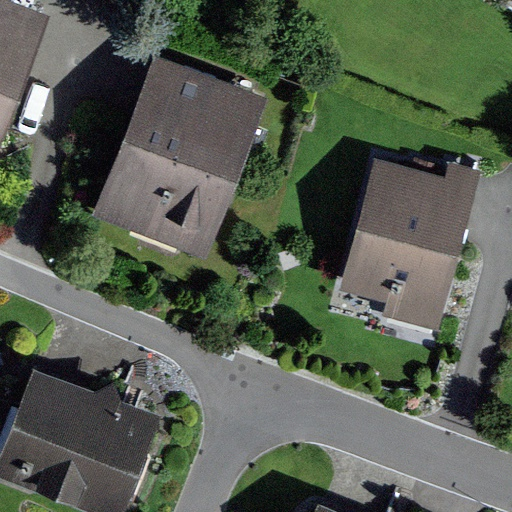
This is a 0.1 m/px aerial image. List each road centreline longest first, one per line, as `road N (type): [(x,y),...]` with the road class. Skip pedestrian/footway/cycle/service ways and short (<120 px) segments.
road 1 (residential): [(249,414),(228,376),(166,340),(0,271)]
road 2 (residential): [(511,481),(305,409),(249,414)]
